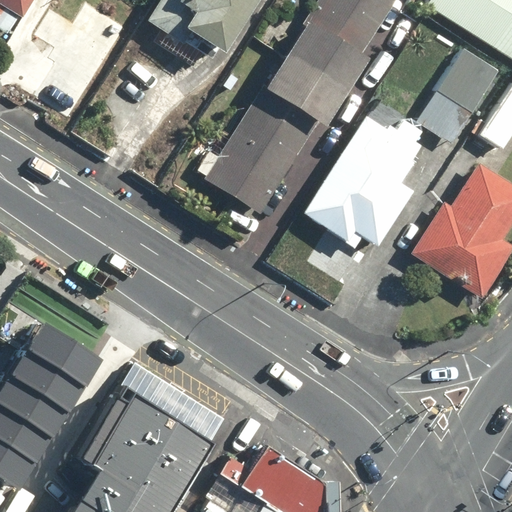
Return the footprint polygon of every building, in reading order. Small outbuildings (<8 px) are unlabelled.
[(0,0),(0,39),(0,40),(11,22),(13,24),(28,0),(0,0)] [(142,0),(56,0),(38,28),(96,67),(142,0)] [(178,44),(205,61),(209,55),(211,57),(247,0),(154,0),(140,23),(177,46),(178,44)] [(394,0),(312,0),(200,179),(259,216),(394,0)] [(511,0),(421,0),(419,5),(511,65),(511,0)] [(493,71),(458,49),(411,123),(446,145),(493,71)] [(474,134),(497,148),(511,124),(511,86),(505,83),(474,134)] [(398,121),(391,132),(383,126),(381,130),(360,117),(296,214),(349,249),(355,240),(369,249),(407,193),(393,183),(416,148),(410,144),(417,134),(398,121)] [(439,203),(405,254),(473,299),(507,248),(496,241),(511,216),(511,190),(472,165),(445,207),(439,203)] [(69,378),(85,352),(31,319),(15,345),(69,378)] [(0,371),(52,404),(69,378),(15,345),(0,368),(0,371)] [(155,511),(220,413),(130,356),(67,454),(82,463),(49,511),(155,511)] [(0,407),(36,430),(52,404),(0,371),(0,407)] [(0,443),(20,456),(36,430),(0,407),(0,443)] [(0,480),(4,482),(20,456),(0,443),(0,480)] [(257,502),(272,511),(318,511),(317,480),(258,444),(242,469),(222,456),(211,473),(257,502)] [(272,511),(257,502),(250,511),(272,511)]
